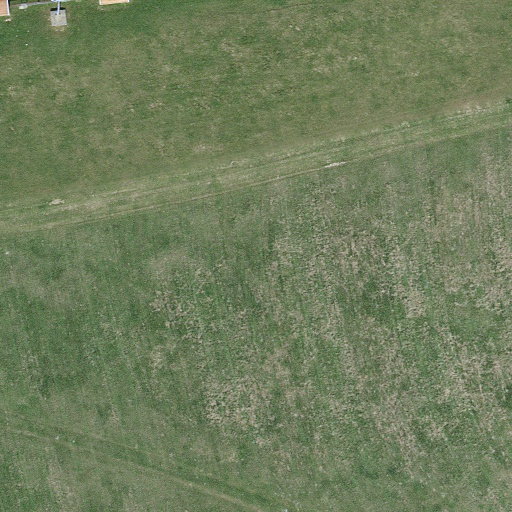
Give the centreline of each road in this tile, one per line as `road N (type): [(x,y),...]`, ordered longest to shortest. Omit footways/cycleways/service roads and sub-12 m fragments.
road 1 (track): [(0,299),(370,205),(511,152)]
road 2 (track): [(0,433),(252,511)]
